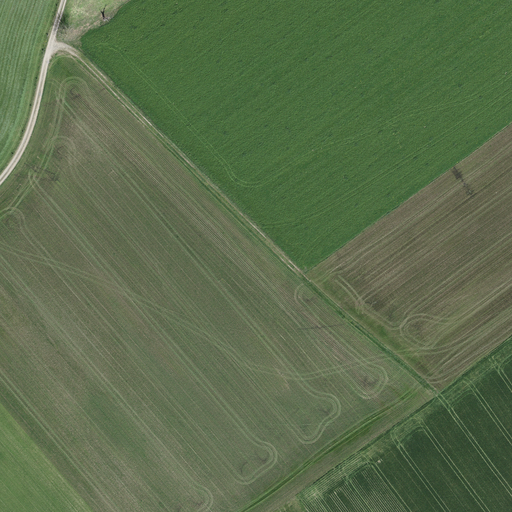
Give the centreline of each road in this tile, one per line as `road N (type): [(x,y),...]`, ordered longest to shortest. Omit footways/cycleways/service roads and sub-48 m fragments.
road 1 (track): [(437,394),(303,277),(80,56),(49,47)]
road 2 (track): [(63,0),(28,130),(0,180)]
